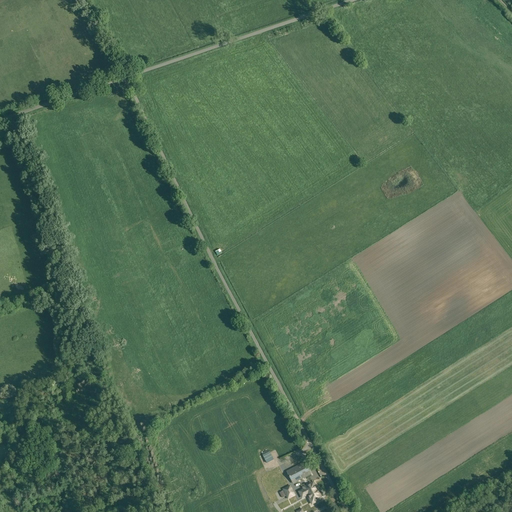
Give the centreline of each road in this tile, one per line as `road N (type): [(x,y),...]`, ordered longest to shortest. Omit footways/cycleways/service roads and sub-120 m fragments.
road 1 (unclassified): [(126,78),(345,511)]
road 2 (unclassified): [(354,0),(126,78)]
road 3 (unclassified): [(126,78),(0,121)]
